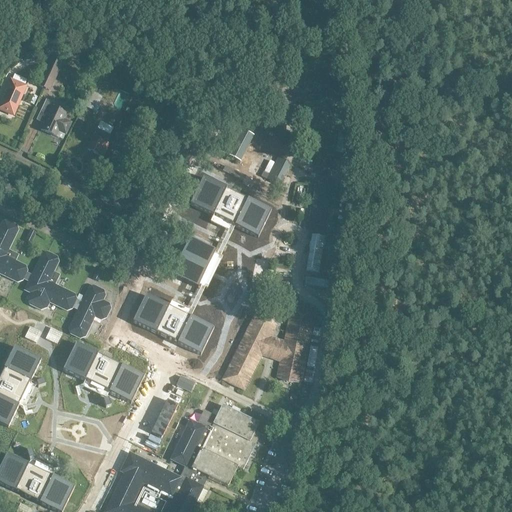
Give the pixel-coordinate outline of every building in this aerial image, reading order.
[(60,66),(49,61),(38,89),(49,93),(60,66)] [(26,88),(11,81),(0,108),(0,110),(6,113),(7,112),(14,115),(26,88)] [(66,115),(51,108),(53,104),(47,101),(42,111),(48,114),(41,130),(55,137),(58,132),(65,135),(70,124),(63,121),(66,115)] [(95,117),(92,125),(106,130),(109,122),(95,117)] [(111,143),(126,150),(131,139),(116,132),(111,143)] [(241,132),(227,156),(239,163),(254,137),(241,132)] [(103,158),(109,145),(93,137),(87,150),(103,158)] [(265,169),(270,158),(265,156),(260,167),(265,169)] [(266,179),(280,187),(288,170),(274,164),(266,179)] [(188,204),(259,238),(271,211),(201,178),(188,204)] [(306,271),(320,273),(334,183),(316,180),(308,229),(313,230),(306,271)] [(24,264),(2,255),(14,225),(0,219),(0,270),(18,278),(24,264)] [(337,278),(344,241),(338,240),(334,262),(326,261),(323,275),(326,275),(326,276),(337,278)] [(220,257),(191,242),(173,277),(203,292),(220,257)] [(72,308),(76,297),(57,291),(59,286),(46,281),(54,256),(36,250),(24,284),(26,285),(21,299),(44,307),(46,299),(72,308)] [(263,286),(268,262),(256,260),(251,284),(263,286)] [(322,284),(323,278),(301,274),(300,279),(322,284)] [(64,328),(82,334),(87,317),(99,321),(104,307),(89,302),(91,296),(93,296),(86,294),(84,299),(86,299),(82,312),(71,309),(64,328)] [(136,325),(205,356),(217,330),(148,298),(136,325)] [(276,329),(254,318),(224,379),(246,390),(262,357),(282,362),(279,376),(303,380),(314,313),(291,309),(285,342),(271,339),(276,329)] [(76,345),(63,371),(85,382),(109,393),(109,394),(131,405),(144,378),(122,367),(121,368),(98,356),(98,355),(76,345)] [(0,386),(0,412),(15,419),(41,358),(15,347),(0,386)] [(195,385),(181,378),(176,388),(190,394),(195,385)] [(180,479),(129,454),(120,473),(126,476),(123,482),(121,481),(105,511),(190,511),(203,488),(202,487),(207,477),(227,487),(237,468),(243,471),(255,446),(249,443),(258,424),(222,406),(216,418),(207,414),(201,427),(190,421),(171,461),(185,468),(180,479)] [(6,455),(0,468),(0,484),(15,493),(16,492),(39,504),(54,511),(62,511),(74,488),(52,477),(52,478),(28,466),(29,466),(6,455)]
